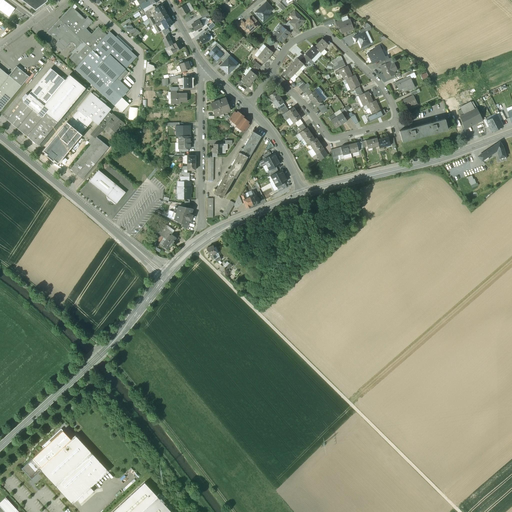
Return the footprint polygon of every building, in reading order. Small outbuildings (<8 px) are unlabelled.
[(21,0),(36,10),(46,3),(47,1),(47,0),(21,0)] [(152,4),(149,0),(148,0),(140,5),(139,5),(142,10),(152,4)] [(266,2),(260,8),(260,9),(259,10),(258,10),(255,13),(263,22),(268,17),(266,15),(273,9),(266,2)] [(286,9),(280,2),(277,5),(283,11),(286,9)] [(162,5),(159,7),(158,6),(155,8),(156,9),(154,9),(156,12),(157,14),(164,10),(162,5)] [(185,5),(183,6),(182,5),(180,6),(181,8),(178,9),(182,16),(189,12),(185,5)] [(98,27),(90,36),(84,31),(92,22),(87,17),(85,20),(71,7),(48,32),(58,42),(61,39),(67,45),(68,45),(70,43),(73,43),(75,45),(76,48),(77,50),(69,58),(78,66),(75,69),(102,94),(114,106),(122,98),(129,90),(117,79),(137,57),(109,32),(107,35),(98,27)] [(159,18),(154,21),(155,24),(161,21),(168,16),(164,10),(157,14),(159,18)] [(304,21),(294,11),(290,15),(294,18),(290,21),(289,20),(288,22),(294,27),(296,29),(304,21)] [(149,12),(146,14),(148,19),(151,17),(154,21),(159,18),(157,14),(152,17),(151,15),(149,12)] [(168,16),(161,21),(163,24),(165,28),(165,29),(167,28),(170,26),(169,24),(172,22),(168,16)] [(249,19),(244,24),(243,24),(240,26),(243,29),(244,28),(248,33),(253,28),(254,29),(256,27),(254,24),(255,23),(251,19),(250,20),(249,19)] [(201,20),(192,25),(195,31),(203,27),(201,23),(203,22),(201,20)] [(342,22),(336,25),(337,26),(338,26),(342,34),(342,33),(346,32),(346,30),(348,29),(349,31),(353,29),(350,20),(348,20),(342,22)] [(155,24),(153,25),(158,33),(161,31),(158,27),(163,24),(161,21),(155,24)] [(285,24),(282,27),(289,32),(291,29),(285,24)] [(281,26),(277,32),(274,36),(281,42),(287,35),(287,36),(289,33),(289,32),(282,27),(281,26)] [(135,28),(129,32),(135,37),(140,33),(135,28)] [(167,28),(165,29),(165,28),(162,30),(165,37),(167,34),(168,34),(170,33),(167,28)] [(361,34),(353,38),(355,42),(359,40),(362,47),(370,43),(364,32),(361,34)] [(207,34),(204,36),(203,34),(202,35),(202,36),(199,38),(203,45),(209,41),(208,38),(209,37),(207,34)] [(67,45),(61,39),(58,42),(56,44),(63,50),(67,46),(67,45)] [(314,47),(319,51),(319,52),(320,53),(328,45),(322,39),(314,47)] [(279,44),(273,40),(270,44),(275,49),(279,44)] [(179,41),(172,44),(171,45),(173,49),(171,50),(173,53),(183,48),(179,41)] [(215,41),(208,47),(212,51),(215,47),(218,44),(215,41)] [(314,47),(313,46),(305,54),(311,59),(311,60),(319,52),(319,51),(314,47)] [(380,46),(373,49),(374,51),(367,54),(369,57),(370,57),(372,62),(376,60),(377,61),(380,59),(385,57),(380,46)] [(212,51),(209,53),(217,60),(219,58),(223,54),(222,54),(215,47),(212,51)] [(273,53),(266,47),(261,52),(269,58),(273,53)] [(269,58),(261,52),(257,57),(264,63),(269,58)] [(341,56),(334,60),(335,63),(333,64),(335,66),(338,65),(337,62),(342,60),(341,56)] [(224,62),(220,66),(229,74),(236,66),(227,58),(224,62)] [(304,65),(297,58),(293,63),(299,69),(304,65)] [(385,64),(380,66),(386,79),(395,75),(391,65),(394,63),(393,61),(389,62),(385,64)] [(188,62),(180,64),(183,72),(190,69),(188,62)] [(299,69),(293,63),(288,68),(295,74),(299,69)] [(153,66),(147,64),(146,73),(155,69),(153,66)] [(9,76),(21,86),(29,77),(17,66),(9,76)] [(347,66),(338,70),(340,74),(342,73),(345,80),(345,79),(352,76),(350,71),(349,71),(347,66),(348,66),(347,66)] [(0,86),(9,76),(0,68),(0,86)] [(288,68),(283,73),(290,79),(295,74),(288,68)] [(257,76),(250,70),(246,75),(253,81),(257,76)] [(46,74),(23,101),(43,118),(49,110),(44,106),(61,86),(46,74)] [(50,109),(61,118),(86,89),(69,75),(61,86),(44,106),(49,110),(50,109)] [(253,81),(246,75),(241,81),(248,87),(253,81)] [(355,75),(352,76),(345,79),(345,80),(347,83),(349,82),(352,88),(350,89),(350,90),(360,85),(357,80),(355,75)] [(9,76),(0,86),(0,111),(21,86),(9,76)] [(411,79),(410,76),(404,79),(395,83),(399,91),(402,89),(402,88),(407,85),(409,90),(415,88),(411,79)] [(312,93),(308,96),(312,101),(319,95),(315,90),(312,93)] [(273,93),(268,96),(268,97),(272,102),(280,97),(276,91),(273,93)] [(368,91),(358,96),(360,100),(362,99),(365,105),(366,105),(373,102),(370,96),(368,92),(368,91)] [(111,109),(91,93),(77,110),(78,110),(76,112),(90,124),(93,121),(98,125),(108,112),(111,109)] [(177,94),(171,94),(171,100),(173,100),(173,104),(173,103),(177,103),(177,104),(180,104),(180,102),(187,102),(187,94),(183,94),(177,94)] [(319,95),(312,101),(316,107),(317,106),(321,103),(324,101),(319,95)] [(412,96),(407,98),(408,98),(403,100),(407,110),(411,108),(410,106),(417,103),(413,95),(412,96)] [(280,97),(272,102),(276,108),(284,102),(280,97)] [(122,98),(114,106),(122,112),(129,105),(122,98)] [(226,98),(211,104),(215,116),(230,111),(226,98)] [(373,102),(366,105),(368,109),(370,108),(373,115),(381,111),(378,105),(375,100),(373,102)] [(23,101),(7,120),(27,137),(43,118),(23,101)] [(138,108),(130,107),(128,120),(137,120),(138,108)] [(288,110),(286,112),(286,113),(287,114),(289,118),(297,113),(293,107),(288,110)] [(461,116),(459,117),(462,125),(464,128),(482,119),(479,113),(477,108),(464,115),(461,116)] [(43,118),(27,137),(38,146),(61,118),(50,109),(43,118)] [(382,115),(381,111),(373,115),(371,116),(369,113),(365,115),(368,123),(383,116),(382,115)] [(90,124),(76,112),(66,123),(81,135),(90,124)] [(108,112),(98,125),(103,129),(106,124),(104,123),(107,119),(108,120),(112,115),(108,112)] [(234,112),(228,119),(231,121),(237,113),(234,112)] [(237,113),(231,121),(237,125),(243,118),(244,116),(238,112),(237,113)] [(297,113),(289,118),(293,124),(301,118),(297,113)] [(342,113),(336,117),(341,125),(347,121),(345,118),(342,113)] [(115,118),(112,115),(108,120),(107,119),(104,123),(106,124),(109,126),(110,126),(111,128),(113,127),(117,131),(119,128),(119,127),(120,126),(119,125),(122,122),(116,117),(115,118)] [(358,123),(355,115),(350,117),(354,124),(358,123)] [(497,116),(492,119),(497,129),(503,126),(500,121),(497,116)] [(336,117),(330,120),(335,128),(341,125),(336,117)] [(243,118),(237,125),(236,126),(242,131),(247,123),(249,122),(243,118)] [(445,119),(399,131),(402,141),(405,140),(406,141),(444,131),(444,130),(447,129),(445,119)] [(497,129),(492,119),(487,121),(489,126),(492,132),(497,129)] [(66,123),(42,153),(57,165),(81,135),(66,123)] [(179,126),(176,126),(176,137),(178,137),(190,137),(190,126),(179,126)] [(98,127),(91,135),(96,139),(97,137),(96,136),(102,130),(98,127)] [(307,128),(299,133),(303,139),(311,133),(307,128)] [(243,148),(241,148),(240,153),(248,157),(249,158),(261,136),(253,132),(243,148)] [(311,133),(303,139),(307,144),(308,143),(315,139),(311,133)] [(96,139),(70,170),(82,180),(109,147),(97,137),(96,139)] [(377,140),(379,146),(379,148),(390,145),(388,137),(377,140)] [(315,139),(308,143),(312,149),(320,143),(316,138),(315,139)] [(377,138),(366,141),(368,149),(379,146),(377,140),(377,138)] [(356,142),(348,145),(351,153),(359,151),(356,142)] [(500,142),(485,152),(488,157),(497,151),(498,154),(504,152),(503,147),(500,142)] [(320,143),(312,149),(316,154),(323,149),(324,149),(320,143)] [(222,144),(214,144),(214,148),(212,148),(212,153),(222,153),(222,144)] [(348,145),(341,147),(343,155),(351,153),(348,145)] [(323,149),(316,154),(320,160),(327,155),(323,149)] [(482,161),(488,157),(485,152),(478,156),(482,161)] [(239,153),(230,169),(228,168),(227,173),(225,173),(216,189),(215,188),(214,193),(222,198),(234,177),(236,178),(248,157),(240,153),(239,153)] [(192,154),(189,154),(189,156),(187,156),(187,163),(195,163),(195,156),(192,156),(192,154)] [(271,155),(263,159),(266,165),(277,159),(274,154),(271,155)] [(277,159),(266,165),(269,170),(276,167),(280,164),(277,159)] [(126,192),(99,170),(89,182),(116,204),(126,192)] [(279,172),(271,176),(273,181),(284,176),(281,170),(279,172)] [(284,176),(273,181),(276,187),(284,182),(287,181),(284,176)] [(178,187),(177,187),(177,194),(178,194),(178,199),(190,199),(190,194),(191,194),(191,187),(190,187),(190,182),(189,182),(180,182),(178,182),(178,187)] [(257,187),(253,189),(254,190),(255,190),(258,197),(262,194),(257,187)] [(258,197),(255,190),(254,190),(252,191),(253,195),(250,197),(253,205),(260,202),(258,197)] [(250,197),(246,198),(244,194),(241,196),(246,208),(253,205),(250,197)] [(242,204),(239,196),(235,203),(234,205),(237,209),(242,204)] [(235,203),(230,201),(222,215),(227,217),(234,205),(235,203)] [(184,207),(179,206),(178,208),(176,213),(192,218),(192,215),(191,215),(193,209),(190,208),(189,208),(189,209),(186,208),(184,207)] [(192,218),(176,213),(175,218),(174,220),(179,222),(182,223),(182,224),(187,225),(188,225),(189,220),(191,221),(192,218)] [(165,228),(160,224),(155,231),(161,236),(166,239),(170,234),(168,232),(169,231),(165,228)] [(161,236),(155,231),(151,236),(158,241),(160,238),(161,236)] [(176,238),(170,234),(166,239),(166,240),(172,244),(176,238)] [(165,242),(163,245),(164,245),(163,246),(168,250),(172,244),(166,240),(165,242)] [(213,245),(206,248),(210,256),(212,260),(214,259),(216,258),(214,254),(217,253),(216,253),(213,245)] [(40,469),(72,440),(62,428),(42,446),(44,448),(22,468),(32,479),(41,471),(40,469)] [(41,471),(72,505),(108,472),(76,436),(72,440),(40,469),(41,471)] [(144,482),(112,511),(141,511),(158,497),(144,482)] [(19,511),(6,497),(0,502),(0,506),(5,511),(19,511)] [(171,511),(158,497),(141,511),(171,511)]
